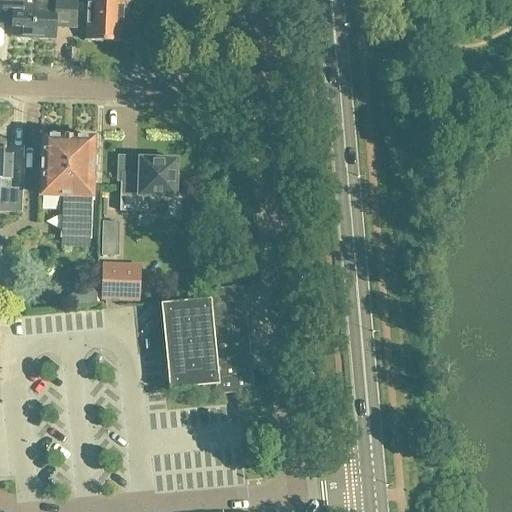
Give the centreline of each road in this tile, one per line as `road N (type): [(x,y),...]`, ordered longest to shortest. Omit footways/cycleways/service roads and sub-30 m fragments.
road 1 (secondary): [(371,495),(331,0)]
road 2 (residential): [(295,499),(260,90)]
road 3 (residential): [(260,90),(0,83)]
road 4 (residential): [(137,511),(295,499)]
